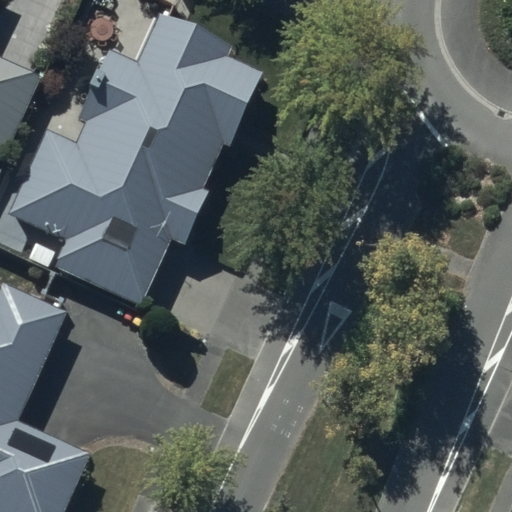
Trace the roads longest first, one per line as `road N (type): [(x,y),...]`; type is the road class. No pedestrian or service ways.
road 1 (residential): [(239,511),(398,192),(431,83)]
road 2 (residential): [(511,241),(401,511)]
